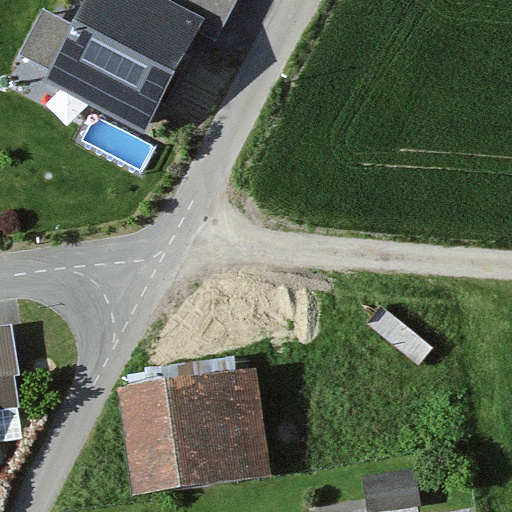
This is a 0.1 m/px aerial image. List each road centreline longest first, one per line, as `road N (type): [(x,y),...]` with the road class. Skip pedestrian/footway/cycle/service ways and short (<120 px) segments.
road 1 (track): [(178,224),(285,248),(511,265)]
road 2 (unclassified): [(145,286),(297,0)]
road 3 (unclassified): [(28,511),(145,286)]
road 4 (residential): [(145,286),(84,272),(0,278)]
